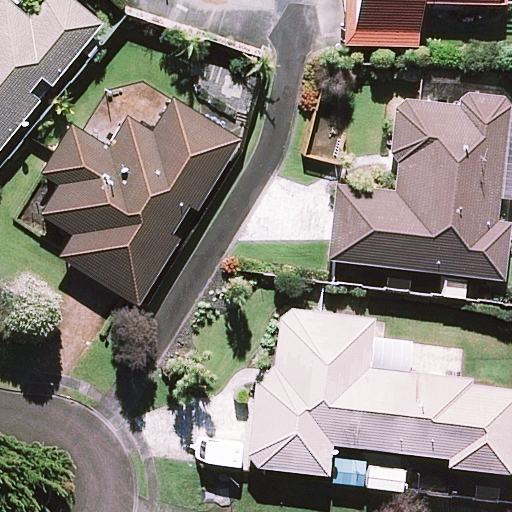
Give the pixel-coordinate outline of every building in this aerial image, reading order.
[(0,0),(0,137),(96,20),(70,0),(38,0),(26,16),(6,0),(0,0)] [(342,0),(341,39),(410,41),(411,0),(342,0)] [(232,138),(119,69),(82,130),(68,122),(39,171),(55,180),(36,211),(71,232),(57,255),(134,301),(232,138)] [(511,195),(511,99),(395,87),(384,190),(333,185),(326,257),(498,275),(506,195),(511,195)] [(347,96),(320,92),(311,144),(338,149),(347,96)] [(367,317),(279,308),(273,367),(254,365),(243,461),(321,470),(325,440),(442,452),(441,462),(504,468),(511,395),(511,386),(458,381),(461,351),(365,341),(367,317)] [(406,460),(329,454),(327,485),(403,491),(406,460)]
